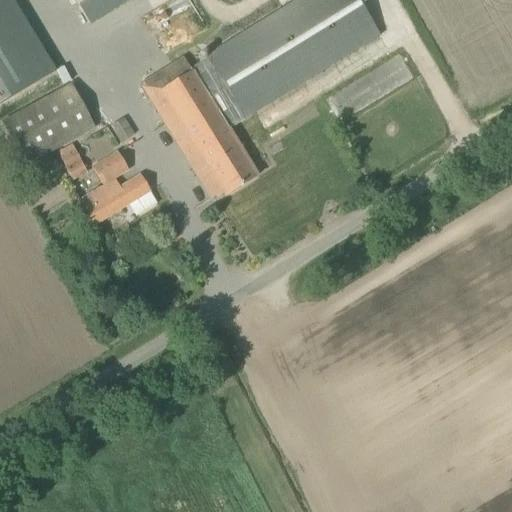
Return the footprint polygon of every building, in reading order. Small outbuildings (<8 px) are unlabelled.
[(56,73),(11,0),(0,0),(0,107),(53,75),(56,73)] [(74,0),(90,25),(130,0),(74,0)] [(228,130),(379,37),(356,0),(298,0),(205,56),(207,59),(190,70),(183,59),(137,86),(147,103),(194,181),(197,179),(210,199),(222,192),(225,197),(257,177),(228,130)] [(25,167),(95,129),(71,85),(36,103),(1,123),(25,167)] [(122,117),(106,126),(115,144),(131,135),(122,117)] [(87,174),(81,162),(75,150),(60,158),(72,182),(75,181),(87,174)] [(119,187),(115,180),(128,172),(117,153),(91,168),(103,188),(101,189),(100,188),(88,195),(76,203),(81,212),(91,228),(149,192),(139,175),(119,187)]
